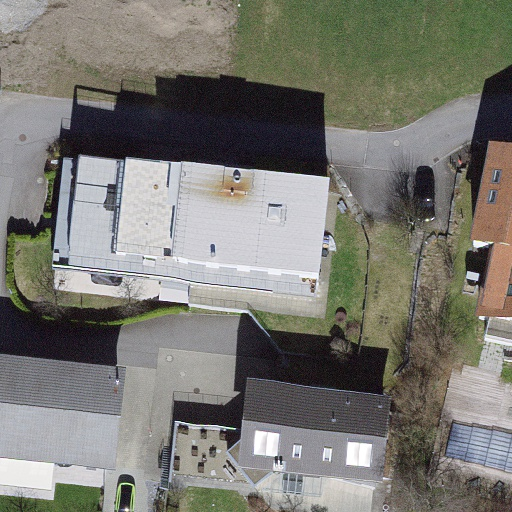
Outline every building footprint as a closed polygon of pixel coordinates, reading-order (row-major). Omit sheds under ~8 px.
[(511,250),(511,174),(488,169),(468,265),(492,270),(497,247),(511,250)] [(174,292),(184,201),(93,191),(83,282),(174,292)] [(174,292),(321,308),(331,217),(184,201),(174,292)] [(511,250),(497,247),(492,270),(479,336),(511,342),(511,250)] [(125,393),(0,382),(0,480),(115,491),(125,393)] [(221,390),(211,467),(351,486),(361,408),(221,390)]
